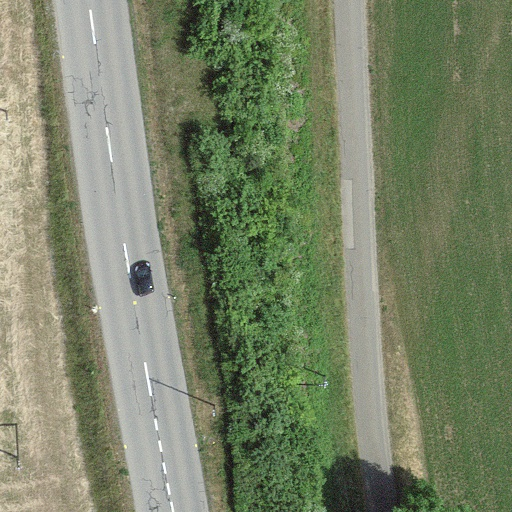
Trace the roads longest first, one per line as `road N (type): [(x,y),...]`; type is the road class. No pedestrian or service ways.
road 1 (primary): [(89,0),(173,511)]
road 2 (unclassified): [(349,0),(355,280),(388,511)]
